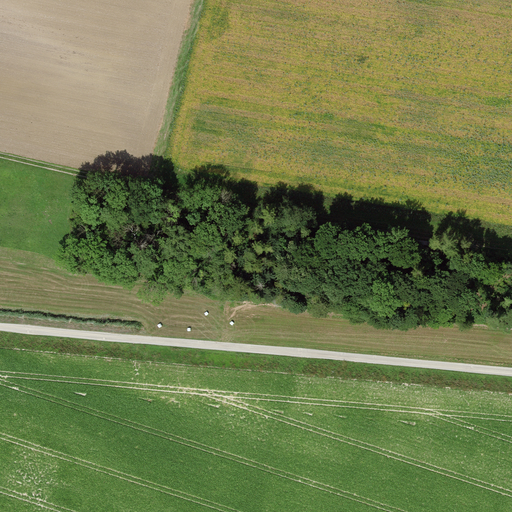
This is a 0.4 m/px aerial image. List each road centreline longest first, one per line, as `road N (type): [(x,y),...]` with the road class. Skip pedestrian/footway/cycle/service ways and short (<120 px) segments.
road 1 (track): [(511,247),(148,190),(0,156)]
road 2 (track): [(511,376),(0,332)]
